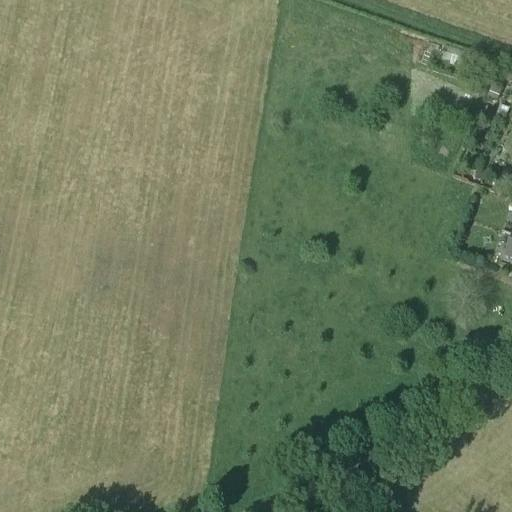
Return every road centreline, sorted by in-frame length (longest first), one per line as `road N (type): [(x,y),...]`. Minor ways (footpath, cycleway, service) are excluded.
road 1 (track): [(260,511),(396,448),(511,362)]
road 2 (track): [(511,62),(339,0)]
